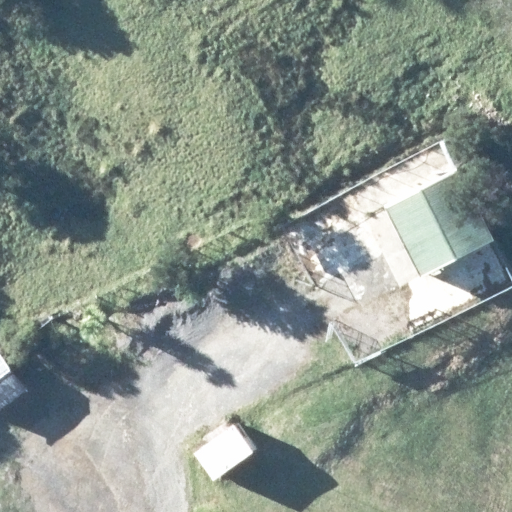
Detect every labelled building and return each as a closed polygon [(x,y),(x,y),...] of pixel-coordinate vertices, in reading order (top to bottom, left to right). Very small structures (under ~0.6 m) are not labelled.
[(463,169),(484,158),(468,129),(448,141),(463,169)] [(431,275),(505,237),(469,169),(396,206),(431,275)] [(289,227),(301,251),(302,250),(307,259),(335,244),(317,211),(289,227)] [(258,265),(294,243),(278,213),(239,235),(258,265)] [(0,410),(33,385),(3,347),(0,349),(0,410)] [(202,443),(225,477),(264,451),(241,417),(202,443)]
